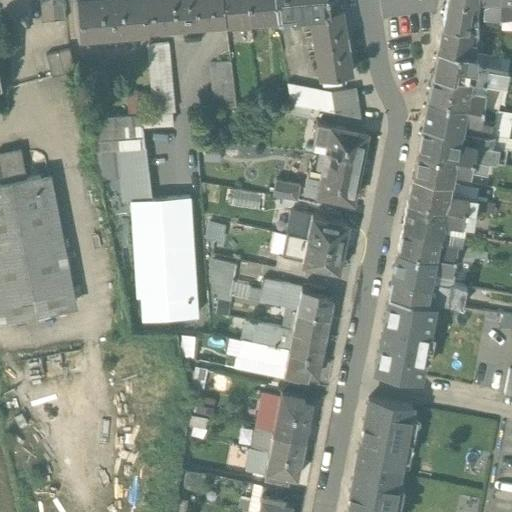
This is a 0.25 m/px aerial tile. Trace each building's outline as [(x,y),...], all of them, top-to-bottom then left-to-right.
[(63,0),(39,0),(42,21),(66,18),(63,0)] [(144,0),(76,0),(79,34),(147,28),(146,23),(144,0)] [(203,0),(144,0),(146,23),(205,18),(203,0)] [(221,0),(203,0),(205,18),(212,17),(223,17),(221,0)] [(247,0),(221,0),(223,17),(224,18),(250,16),(247,0)] [(273,0),(247,0),(250,16),(275,13),(273,0)] [(327,0),(273,0),(275,13),(309,10),(328,9),(327,0)] [(445,0),(442,21),(462,24),(461,29),(466,29),(467,20),(468,20),(469,17),(468,17),(470,1),(476,1),(475,0),(445,0)] [(498,0),(488,0),(484,3),(483,14),(498,14),(498,0)] [(509,0),(498,0),(498,14),(511,14),(511,2),(510,1),(509,0)] [(341,7),(328,9),(309,10),(319,75),(352,69),(341,7)] [(462,24),(442,21),(437,45),(474,53),(474,41),(458,41),(459,36),(465,36),(466,29),(461,29),(462,24)] [(168,43),(146,45),(147,56),(169,55),(168,43)] [(474,53),(437,45),(432,72),(453,75),(455,65),(474,68),(474,53)] [(69,48),(46,53),(52,76),(74,70),(69,48)] [(169,55),(147,56),(152,113),(174,111),(169,55)] [(229,61),(209,63),(213,108),(235,107),(229,61)] [(453,75),(432,72),(427,97),(482,107),(485,94),(467,90),(469,78),(453,75)] [(353,86),(330,90),(287,82),(290,102),(358,116),(353,86)] [(511,113),(482,107),(427,97),(422,122),(459,129),(509,139),(511,121),(511,113)] [(143,118),(92,124),(99,183),(120,180),(123,205),(153,201),(143,118)] [(365,131),(315,120),(312,137),(327,140),(325,148),(320,147),(318,156),(359,165),(365,131)] [(459,129),(422,122),(417,148),(487,162),(503,165),(506,150),(474,144),(476,137),(458,134),(459,129)] [(26,179),(19,148),(0,151),(0,176),(1,182),(0,182),(0,321),(75,307),(49,174),(26,179)] [(487,162),(417,148),(412,174),(449,181),(452,168),(456,168),(458,171),(469,173),(470,170),(486,173),(487,162)] [(359,165),(318,156),(316,166),(321,167),(320,174),(306,172),(303,190),(316,192),(352,199),(359,165)] [(449,181),(412,174),(407,199),(475,212),(478,197),(468,195),(469,189),(449,185),(449,181)] [(153,201),(123,205),(137,324),(204,316),(191,197),(153,201)] [(475,212),(407,199),(402,225),(440,232),(442,221),(472,226),(475,212)] [(334,220),(312,216),(306,239),(342,247),(347,222),(334,220)] [(440,232),(402,225),(397,250),(454,261),(484,267),(485,256),(456,250),(458,241),(439,236),(440,232)] [(306,239),(286,235),(282,258),(337,270),(342,247),(306,239)] [(454,261),(397,250),(392,276),(466,290),(466,287),(437,283),(437,277),(440,273),(452,275),(454,261)] [(235,268),(214,263),(210,266),(212,294),(229,297),(235,268)] [(466,290),(392,276),(387,294),(436,304),(463,308),(466,290)] [(332,298),(322,297),(323,293),(262,281),(258,303),(328,317),(332,298)] [(436,304),(387,294),(371,375),(420,385),(436,304)] [(328,317),(287,309),(283,329),(324,337),(328,317)] [(283,329),(245,321),(241,341),(320,357),(324,337),(283,329)] [(320,357),(241,341),(235,369),(291,381),(291,382),(298,382),(299,376),(306,378),(307,374),(316,376),(320,357)] [(303,395),(281,390),(280,396),(267,393),(264,410),(276,413),(308,419),(311,401),(302,399),(303,395)] [(412,406),(368,397),(355,466),(398,474),(412,406)] [(308,419),(276,413),(273,433),(304,439),(308,419)] [(273,433),(262,431),(257,451),(300,460),(304,439),(273,433)] [(300,460),(257,451),(253,473),(286,480),(287,476),(296,478),(300,460)] [(391,511),(398,474),(355,466),(345,511),(391,511)] [(283,497),(275,495),(276,490),(253,486),(251,497),(241,495),(238,511),(242,511),(289,511),(291,503),(282,501),(283,497)]
